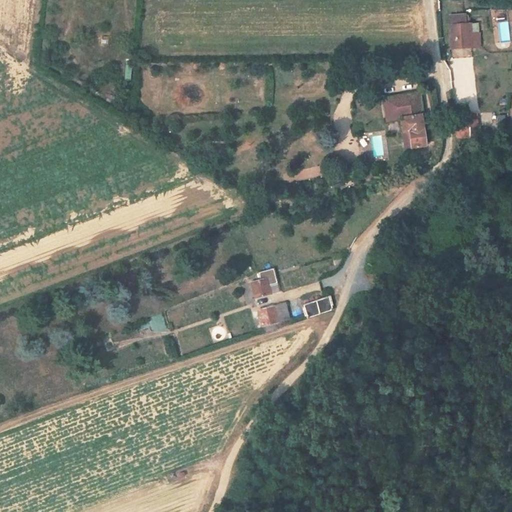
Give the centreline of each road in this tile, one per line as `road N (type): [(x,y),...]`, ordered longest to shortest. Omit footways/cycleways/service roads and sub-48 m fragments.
road 1 (residential): [(428,0),(443,154),(373,231),(328,336)]
road 2 (track): [(328,336),(255,420),(211,511)]
